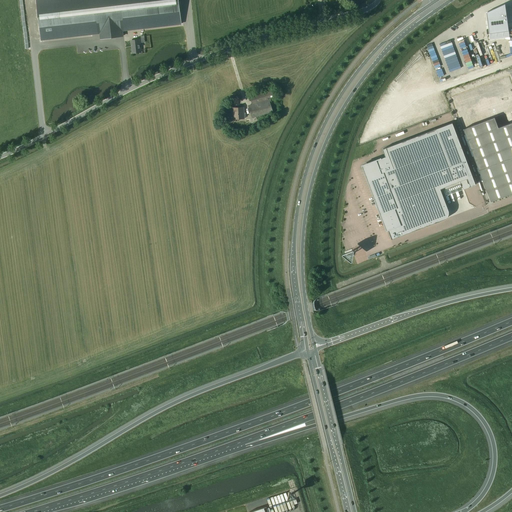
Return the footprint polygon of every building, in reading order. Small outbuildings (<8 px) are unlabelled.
[(176,0),(36,0),(41,40),(101,33),(102,38),(122,36),(122,31),(178,24),(176,0)] [(505,4),(495,8),(486,12),(489,34),(509,31),(505,7),(505,4)] [(139,40),(131,41),(132,53),(141,52),(139,40)] [(450,40),(439,43),(448,72),(452,71),(453,73),(457,71),(456,69),(458,68),(450,40)] [(500,45),(492,48),(497,62),(505,58),(500,45)] [(428,48),(438,82),(444,80),(434,46),(428,48)] [(475,58),(469,60),(468,56),(463,57),(467,71),(483,66),(481,60),(477,61),(475,58)] [(511,122),(498,128),(494,117),(480,80),(449,92),(463,129),(479,170),(511,157),(511,122)] [(250,97),(252,104),(248,105),(252,119),(273,112),(269,99),(275,97),(272,90),(250,97)] [(234,119),(237,119),(238,120),(241,119),(244,118),(244,117),(246,117),(246,113),(244,113),(244,107),(233,108),(234,119)] [(453,126),(383,150),(385,157),(376,160),(377,162),(363,167),(373,204),(372,205),(381,211),(386,229),(388,228),(392,239),(443,220),(446,216),(446,214),(446,211),(446,208),(441,192),(468,182),(471,190),(477,188),(453,126)] [(511,193),(511,157),(479,170),(491,202),(511,193)]
